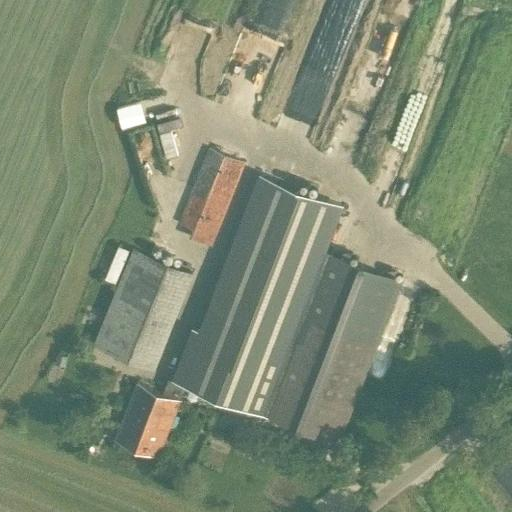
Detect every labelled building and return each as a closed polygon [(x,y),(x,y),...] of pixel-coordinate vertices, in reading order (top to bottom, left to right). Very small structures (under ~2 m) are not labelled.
[(261,0),(260,6),(296,18),(302,0),(261,0)] [(171,126),(182,123),(179,115),(156,120),(165,156),(178,153),(171,126)] [(215,236),(245,161),(208,146),(178,221),(190,225),(188,233),(206,242),(210,234),(215,236)] [(170,374),(164,392),(180,399),(186,383),(258,411),(258,412),(339,444),(402,280),(323,249),(341,203),(262,173),(202,330),(195,327),(177,377),(170,374)] [(94,342),(155,366),(194,270),(133,245),(94,342)] [(180,399),(164,392),(162,392),(137,382),(115,437),(158,454),(180,399)]
